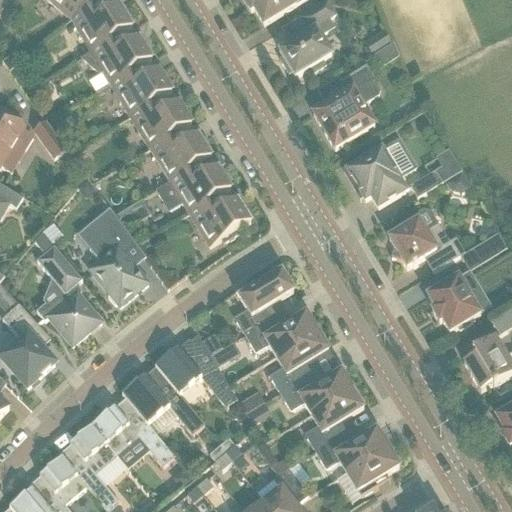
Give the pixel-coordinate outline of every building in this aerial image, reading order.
[(87,0),(44,0),(71,23),(93,5),(87,0)] [(290,0),(241,0),(250,15),(254,13),(263,29),(296,9),(290,0)] [(329,23),(335,19),(327,4),(301,20),(310,36),(279,55),(282,61),(279,63),(288,78),(291,76),(295,81),(306,75),(309,80),(326,70),(323,65),(332,59),(320,40),(334,31),(329,23)] [(119,10),(102,20),(93,5),(71,23),(91,56),(132,31),(119,10)] [(115,41),(132,31),(91,56),(81,62),(100,78),(102,77),(109,89),(111,88),(152,63),(139,43),(122,53),(115,41)] [(372,60),(391,48),(383,35),(363,47),(372,60)] [(381,72),(398,61),(393,48),(374,60),(381,72)] [(10,74),(21,65),(14,56),(3,65),(2,65),(2,66),(3,66),(9,74),(8,74),(9,76),(10,75),(10,74)] [(135,74),(152,64),(152,63),(111,88),(130,121),(171,96),(159,75),(142,85),(135,74)] [(23,92),(31,86),(20,69),(11,74),(23,92)] [(378,100),(380,93),(366,70),(340,86),(347,97),(313,118),(335,154),(374,130),(362,110),(378,100)] [(39,88),(28,95),(35,107),(47,99),(39,88)] [(155,107),(172,96),(171,96),(130,121),(150,153),(191,128),(179,108),(161,118),(155,107)] [(6,111),(2,118),(0,116),(0,173),(2,171),(11,177),(33,141),(23,135),(25,132),(17,126),(20,120),(6,111)] [(54,162),(66,153),(47,126),(34,135),(54,162)] [(174,139),(191,129),(191,128),(150,153),(170,186),(211,161),(198,140),(181,150),(174,139)] [(357,165),(343,174),(354,191),(356,190),(365,204),(371,201),(378,212),(405,195),(398,184),(399,183),(402,181),(415,173),(398,144),(381,154),(359,167),(357,165)] [(200,168),(211,161),(170,186),(156,194),(169,216),(183,208),(189,218),(213,203),(231,194),(218,173),(207,179),(200,168)] [(438,180),(433,182),(430,177),(410,190),(417,202),(442,187),(438,180)] [(88,186),(78,192),(82,198),(89,198),(94,194),(88,186)] [(0,187),(0,222),(9,208),(16,212),(23,201),(0,187)] [(238,205),(221,216),(213,203),(189,218),(209,251),(220,244),(223,248),(239,238),(237,234),(250,226),(238,205)] [(118,252),(130,242),(109,213),(83,234),(95,248),(89,252),(102,269),(92,277),(109,299),(108,300),(115,308),(116,307),(120,311),(148,288),(118,252)] [(449,246),(431,215),(422,213),(399,228),(403,234),(389,243),(394,251),(391,262),(402,264),(407,273),(412,269),(413,271),(418,268),(417,267),(441,252),(449,267),(465,257),(456,242),(449,246)] [(486,231),(483,238),(487,244),(498,238),(492,227),(486,231)] [(73,292),(82,284),(42,237),(34,246),(44,259),(36,265),(64,298),(48,311),(45,307),(36,315),(45,326),(49,322),(72,351),(101,326),(73,292)] [(465,257),(460,260),(469,274),(470,276),(476,272),(507,253),(498,238),(487,244),(467,256),(465,257)] [(146,262),(155,261),(153,248),(144,249),(146,262)] [(287,280),(284,282),(281,277),(257,292),(254,286),(236,296),(247,313),(237,320),(236,325),(245,340),(279,319),(272,308),(293,296),(290,292),(293,290),(287,280)] [(472,323),(480,318),(458,281),(427,300),(435,312),(432,314),(439,326),(442,325),(449,337),(458,332),(459,334),(474,326),(472,323)] [(15,305),(7,297),(0,296),(0,306),(0,311),(14,312),(15,305)] [(28,338),(37,330),(19,309),(2,323),(21,344),(1,362),(27,392),(54,368),(28,338)] [(500,340),(511,332),(511,312),(491,325),(500,340)] [(312,323),(310,324),(306,318),(286,330),(279,319),(245,340),(254,355),(259,356),(269,350),(276,361),(320,334),(319,332),(312,323)] [(326,346),(321,336),(320,334),(276,361),(282,372),(272,378),(271,383),(280,398),(314,377),(308,367),(328,354),(324,348),(326,346)] [(210,360),(222,352),(214,339),(202,346),(210,360)] [(210,360),(202,346),(198,340),(190,346),(191,348),(181,356),(178,353),(155,372),(158,376),(158,375),(180,400),(201,382),(227,413),(237,405),(217,371),(210,360)] [(475,360),(463,366),(481,395),(492,389),(493,390),(510,380),(511,379),(511,356),(506,360),(495,341),(489,345),(472,355),(475,360)] [(222,352),(210,360),(217,371),(229,364),(222,352)] [(180,400),(158,375),(158,376),(148,384),(145,381),(122,400),(128,407),(148,430),(148,429),(169,412),(192,440),(205,429),(180,400)] [(347,381),(345,382),(341,376),(321,388),(314,377),(280,398),(289,413),(294,414),(304,408),(311,419),(355,392),(354,390),(347,381)] [(362,405),(357,395),(355,392),(311,419),(317,430),(307,436),(306,442),(315,456),(349,435),(343,425),(363,412),(359,406),(362,405)] [(245,419),(264,408),(257,396),(238,408),(245,419)] [(0,403),(0,420),(9,412),(0,403)] [(148,429),(148,430),(128,407),(118,416),(114,412),(92,431),(117,461),(139,443),(163,471),(175,461),(148,429)] [(251,431),(271,419),(264,408),(245,419),(251,431)] [(511,411),(504,416),(506,420),(499,425),(505,435),(502,437),(509,450),(511,447),(511,411)] [(96,479),(117,461),(92,431),(70,450),(73,453),(62,462),(87,492),(86,492),(102,511),(120,511),(118,509),(119,508),(96,479)] [(382,439),(380,440),(376,434),(356,446),(349,435),(315,456),(324,471),(329,472),(339,466),(346,477),(390,450),(389,448),(382,439)] [(227,456),(235,450),(229,442),(221,449),(227,456)] [(225,458),(227,456),(221,449),(209,458),(215,466),(225,458)] [(240,458),(241,457),(235,450),(227,456),(225,458),(231,465),(240,458)] [(397,463),(392,453),(390,450),(346,477),(361,502),(378,491),(374,485),(398,471),(395,464),(397,463)] [(222,473),(231,465),(225,458),(215,466),(222,473)] [(240,458),(231,465),(238,474),(247,467),(240,458)] [(86,492),(87,492),(62,462),(39,481),(43,485),(32,494),(46,511),(66,511),(65,510),(86,492)] [(294,481),(300,476),(295,469),(277,479),(299,508),(309,500),(294,481)] [(176,479),(175,486),(181,493),(191,484),(182,474),(176,479)] [(203,499),(212,491),(206,483),(197,491),(203,499)] [(193,507),(203,499),(197,491),(187,499),(193,507)] [(268,511),(296,511),(281,493),(264,506),(268,511)] [(46,511),(32,494),(10,511),(46,511)]
